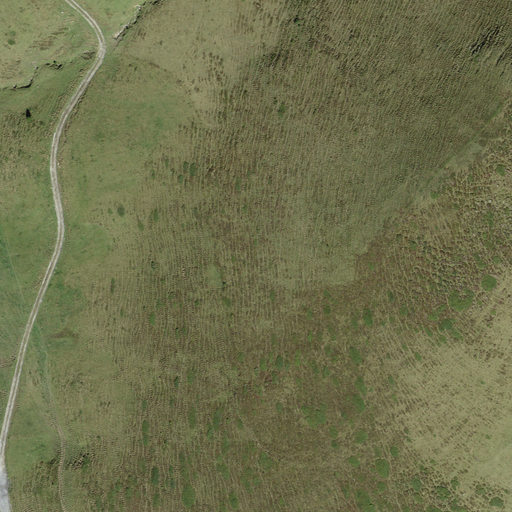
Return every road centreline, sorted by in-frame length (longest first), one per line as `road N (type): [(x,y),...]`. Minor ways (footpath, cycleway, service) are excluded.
road 1 (track): [(32,322),(60,236),(53,135),(101,46),(87,16),(68,0)]
road 2 (track): [(0,457),(32,322)]
